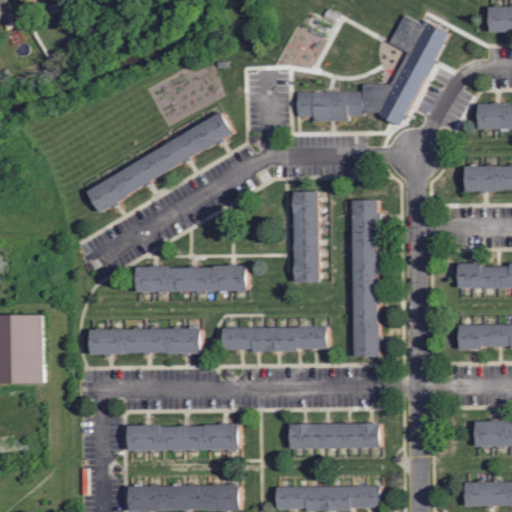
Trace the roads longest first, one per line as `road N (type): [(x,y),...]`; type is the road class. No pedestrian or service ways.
road 1 (residential): [(103,511),(103,405),(113,389),(511,382)]
road 2 (residential): [(99,255),(255,162),(416,153)]
road 3 (residential): [(419,511),(416,184)]
road 4 (residential): [(416,184),(416,153),(455,81),(474,68),(511,66)]
